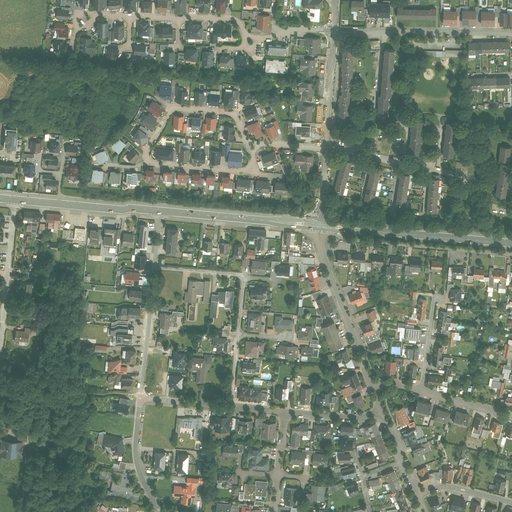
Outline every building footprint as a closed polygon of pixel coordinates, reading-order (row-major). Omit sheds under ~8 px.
[(126,0),(126,8),(130,9),(130,8),(132,8),(132,9),(136,9),(136,0),(126,0)] [(168,0),(167,0),(158,0),(158,10),(167,10),(167,9),(168,0)] [(179,0),(179,1),(177,1),(177,4),(175,4),(175,10),(179,10),(179,11),(180,12),(181,12),(182,11),(182,10),(186,10),(186,5),(186,0),(179,0)] [(197,0),(198,5),(200,5),(200,11),(209,11),(210,6),(210,2),(210,0),(197,0)] [(306,0),(307,5),(313,6),(313,7),(312,7),(311,16),(313,16),(313,20),(311,19),(311,20),(319,20),(320,5),(322,5),(322,0),(306,0)] [(145,1),(143,1),(142,10),(152,10),(152,1),(145,1)] [(364,1),(352,1),(352,9),(358,9),(358,15),(364,15),(364,9),(364,1)] [(418,11),(403,10),(403,7),(398,7),(398,17),(403,18),(403,17),(432,18),(436,19),(437,8),(432,8),(432,11),(421,11),(421,9),(418,9),(418,11)] [(62,8),(59,8),(58,16),(68,17),(69,9),(65,9),(62,8)] [(364,15),(358,15),(358,20),(367,20),(367,9),(364,9),(364,15)] [(109,21),(99,20),(99,24),(98,24),(98,29),(99,29),(99,32),(107,33),(108,33),(109,29),(109,21)] [(124,25),(115,24),(115,29),(115,36),(119,36),(119,37),(120,38),(122,38),(123,37),(124,36),(124,25)] [(150,24),(140,24),(139,32),(143,32),(143,34),(149,34),(150,34),(150,27),(150,24)] [(65,26),(59,25),(59,28),(59,34),(69,35),(69,26),(65,26)] [(222,25),(217,25),(217,33),(217,35),(222,35),(222,36),(226,36),(231,36),(231,26),(226,26),(226,25),(222,25)] [(172,27),(159,26),(159,30),(158,31),(158,34),(159,35),(159,36),(172,36),(172,30),(172,27)] [(92,37),(83,36),(82,42),(81,42),(80,48),(84,49),(84,50),(88,51),(87,53),(95,54),(96,47),(91,46),(92,41),(92,37)] [(321,39),(306,38),(306,44),(312,44),(311,52),(310,51),(310,52),(320,52),(320,47),(320,43),(321,43),(321,39)] [(64,42),(56,41),(55,41),(54,41),(53,41),(53,42),(53,43),(53,44),(54,45),(55,45),(55,49),(67,51),(68,43),(64,42)] [(146,45),(135,45),(135,53),(139,53),(138,55),(145,56),(145,54),(146,54),(146,45)] [(288,55),(289,46),(268,45),(268,54),(288,55)] [(109,46),(108,46),(108,51),(109,52),(109,55),(117,56),(117,53),(119,53),(119,47),(118,47),(109,46)] [(197,49),(187,48),(187,53),(186,58),(187,58),(192,59),(192,60),(196,61),(196,59),(197,49)] [(353,48),(344,48),(343,95),(341,95),(340,126),(349,126),(350,95),(352,95),(353,48)] [(382,96),(379,96),(379,102),(379,105),(379,117),(378,118),(378,121),(378,127),(387,127),(388,96),(391,96),(395,50),(385,49),(385,56),(384,58),(385,58),(384,71),(383,71),(383,74),(384,74),(383,87),(382,87),(382,89),(382,96)] [(169,51),(166,51),(166,52),(165,62),(174,62),(174,52),(169,51)] [(208,51),(204,51),(203,63),(205,63),(204,65),(211,65),(211,64),(213,64),(214,52),(208,51)] [(187,53),(179,52),(178,59),(187,60),(187,58),(186,58),(187,53)] [(226,55),(223,55),(221,57),(220,65),(224,65),(226,68),(228,66),(229,66),(230,58),(231,56),(227,56),(226,55)] [(243,55),(239,55),(239,56),(237,56),(237,60),(236,66),(237,66),(241,67),(241,66),(245,66),(246,63),(247,61),(246,60),(246,56),(243,56),(243,55)] [(286,59),(265,58),(264,71),(286,72),(286,59)] [(304,59),(296,58),(301,59),(301,67),(306,67),(306,73),(304,73),(314,74),(315,67),(314,67),(315,64),(315,60),(304,59)] [(314,83),(300,82),(299,89),(300,89),(300,88),(304,88),(304,95),(305,95),(313,96),(313,91),(313,87),(314,83)] [(172,86),(161,85),(160,94),(164,97),(171,98),(172,89),(172,86)] [(179,90),(178,95),(178,101),(186,102),(187,91),(179,90)] [(204,93),(196,92),(195,102),(203,103),(203,101),(204,94),(204,93)] [(250,93),(242,92),(241,102),(249,103),(250,99),(251,100),(256,101),(256,94),(250,94),(250,93)] [(234,93),(226,93),(225,105),(226,105),(227,105),(227,106),(228,106),(229,106),(230,106),(231,106),(232,105),(233,105),(233,98),(234,93)] [(211,94),(210,94),(210,100),(209,104),(219,105),(220,95),(211,94)] [(155,102),(154,101),(153,102),(149,108),(159,115),(163,108),(163,107),(155,102)] [(312,106),(304,105),(298,105),(298,113),(298,111),(303,112),(302,119),(311,120),(312,113),(311,113),(311,110),(312,110),(312,106)] [(256,107),(245,112),(247,118),(253,116),(259,114),(256,107)] [(148,116),(147,115),(142,122),(151,128),(153,124),(155,126),(157,122),(156,121),(148,116)] [(184,116),(175,116),(174,127),(182,128),(183,128),(183,123),(184,116)] [(201,118),(193,117),(193,118),(192,127),(192,128),(200,128),(201,118)] [(216,118),(208,117),(207,123),(207,127),(208,128),(215,128),(216,118)] [(422,121),(413,120),(412,127),(411,127),(411,130),(412,130),(411,144),(410,143),(410,146),(411,146),(410,153),(420,154),(422,121)] [(258,122),(247,126),(250,131),(255,129),(255,130),(254,132),(255,133),(256,134),(257,136),(263,134),(258,122)] [(445,132),(446,132),(445,146),(443,146),(443,148),(445,149),(444,156),(453,157),(456,123),(447,123),(447,129),(445,129),(445,132)] [(149,130),(141,125),(139,129),(146,134),(149,130)] [(274,125),(267,128),(270,137),(278,134),(276,129),(275,125),(274,125)] [(16,127),(5,126),(4,145),(15,146),(16,127)] [(234,126),(226,126),(225,129),(224,130),(224,133),(225,134),(224,137),(228,137),(233,138),(234,126)] [(302,126),(297,126),(296,134),(305,135),(305,136),(310,137),(310,136),(311,135),(311,133),(310,132),(311,127),(302,126)] [(146,134),(139,129),(138,130),(137,130),(136,131),(135,132),(135,133),(134,133),(134,134),(134,135),(135,136),(133,137),(142,144),(148,136),(146,134)] [(120,136),(113,143),(117,148),(117,147),(120,150),(123,148),(122,147),(123,146),(124,146),(126,144),(120,136)] [(38,140),(31,140),(31,141),(30,144),(31,144),(30,148),(39,149),(40,144),(40,141),(38,140)] [(57,141),(50,140),(49,148),(59,149),(60,146),(60,141),(57,141)] [(75,144),(68,143),(68,152),(78,153),(78,144),(75,144)] [(510,147),(501,146),(499,162),(501,162),(496,196),(505,197),(510,163),(508,163),(510,147)] [(103,149),(96,152),(100,161),(106,158),(105,158),(109,156),(108,152),(107,153),(106,152),(107,151),(106,149),(106,148),(104,149),(103,149)] [(173,149),(157,148),(156,157),(173,159),(173,149)] [(182,149),(181,148),(180,151),(180,159),(189,160),(190,149),(182,149)] [(134,150),(127,156),(133,162),(140,155),(134,150)] [(199,152),(196,151),(195,160),(205,161),(206,154),(206,152),(205,152),(202,152),(202,151),(200,151),(199,152)] [(220,152),(212,151),(211,162),(220,163),(221,154),(220,152)] [(275,151),(269,154),(273,163),(279,161),(276,155),(275,151)] [(230,153),(229,157),(229,164),(233,164),(237,164),(242,165),(243,154),(230,153)] [(269,154),(263,156),(264,159),(266,165),(267,166),(273,163),(269,154)] [(313,156),(300,155),(299,162),(304,162),(303,170),(302,170),(312,171),(312,167),(312,164),(313,164),(313,156)] [(51,157),(49,156),(48,158),(48,165),(52,165),(53,166),(56,166),(58,166),(59,157),(51,157)] [(352,162),(343,160),(342,166),(350,168),(352,162)] [(15,163),(0,161),(0,171),(15,173),(15,163)] [(26,162),(25,165),(24,165),(24,168),(24,169),(25,169),(25,172),(25,174),(26,175),(32,175),(33,174),(33,173),(34,162),(33,162),(26,162)] [(81,163),(73,162),(72,167),(69,166),(68,175),(73,176),(73,177),(77,178),(77,176),(79,177),(80,168),(81,168),(81,163)] [(350,168),(342,166),(340,173),(348,175),(350,168)] [(94,171),(92,171),(91,177),(102,178),(103,178),(103,170),(104,168),(100,168),(98,168),(98,167),(95,167),(94,171)] [(380,169),(372,167),(371,174),(379,175),(380,169)] [(121,171),(116,170),(116,169),(112,169),(112,170),(112,173),(111,172),(111,177),(111,179),(120,180),(121,171)] [(154,170),(146,170),(146,177),(149,177),(154,178),(154,174),(154,170)] [(172,172),(164,171),(164,179),(167,179),(167,181),(172,181),(172,179),(172,172)] [(137,172),(131,172),(131,173),(127,173),(127,182),(137,183),(137,180),(138,176),(137,175),(137,173),(137,172)] [(187,173),(179,172),(178,180),(186,181),(187,175),(187,173)] [(348,175),(340,173),(338,179),(346,181),(348,175)] [(410,174),(402,173),(400,180),(409,181),(410,174)] [(201,174),(193,174),(192,181),(195,181),(195,185),(200,185),(201,178),(201,174)] [(379,175),(371,174),(370,180),(378,182),(379,175)] [(216,176),(208,175),(207,182),(210,183),(210,185),(214,185),(215,185),(215,183),(215,182),(216,176)] [(230,177),(222,176),(222,184),(225,184),(225,187),(229,188),(230,184),(230,180),(230,177)] [(49,177),(46,177),(46,178),(46,185),(50,186),(51,187),(54,187),(55,186),(56,186),(57,178),(52,177),(49,177)] [(346,181),(338,179),(336,186),(344,188),(346,181)] [(378,182),(370,180),(368,187),(376,189),(378,182)] [(344,188),(336,186),(335,192),(342,195),(344,188)] [(376,189),(368,187),(367,194),(375,195),(376,189)] [(375,195),(367,194),(365,200),(373,202),(375,195)] [(406,201),(397,200),(396,207),(399,207),(405,208),(406,201)] [(33,209),(24,208),(23,217),(27,217),(27,218),(27,219),(28,220),(32,220),(33,209)] [(40,210),(33,209),(32,220),(31,227),(35,227),(36,218),(39,218),(40,210)] [(54,211),(47,211),(46,219),(49,219),(48,225),(53,226),(54,220),(54,211)] [(62,212),(54,211),(54,220),(58,220),(61,220),(62,212)] [(136,245),(145,246),(147,223),(139,222),(136,245)] [(86,226),(76,224),(74,236),(84,238),(86,226)] [(101,226),(91,225),(91,231),(90,238),(99,239),(100,231),(101,226)] [(119,226),(106,225),(104,240),(117,242),(118,236),(119,226)] [(179,229),(169,228),(166,253),(176,254),(179,229)] [(266,230),(250,229),(249,240),(255,241),(255,238),(258,238),(257,248),(264,249),(266,230)] [(134,234),(124,233),(124,239),(123,243),(124,243),(133,244),(133,245),(134,234)] [(243,245),(236,244),(234,257),(238,257),(239,253),(242,254),(243,245)] [(256,247),(248,246),(247,257),(255,257),(256,247)] [(348,253),(339,252),(338,262),(350,263),(351,254),(348,254),(348,253)] [(384,256),(372,255),(371,262),(383,263),(384,256)] [(293,256),(290,256),(289,262),(299,263),(299,274),(309,272),(310,278),(318,276),(316,267),(315,264),(315,257),(299,257),(293,256)] [(402,258),(391,257),(391,267),(390,274),(397,274),(397,271),(401,272),(402,258)] [(422,259),(411,258),(411,261),(410,261),(410,263),(410,271),(412,271),(421,272),(422,259)] [(442,262),(432,261),(431,271),(441,272),(441,274),(442,262)] [(266,263),(253,262),(252,272),(265,273),(266,263)] [(290,265),(278,264),(277,274),(289,275),(290,265)] [(466,267),(453,266),(452,276),(456,276),(457,274),(462,274),(465,275),(466,274),(466,267)] [(484,269),(474,268),(473,275),(473,277),(480,277),(480,278),(483,279),(484,269)] [(505,271),(494,270),(494,274),(494,277),(494,278),(497,278),(500,279),(500,278),(501,278),(500,280),(500,281),(499,288),(506,288),(507,278),(504,278),(505,271)] [(318,276),(310,278),(313,289),(321,287),(318,276)] [(32,280),(21,279),(20,282),(21,282),(20,291),(31,292),(31,291),(30,291),(31,283),(30,283),(30,282),(31,280),(32,280)] [(198,280),(190,279),(189,291),(186,291),(185,301),(193,301),(196,302),(197,294),(204,294),(203,302),(209,302),(210,280),(205,280),(205,282),(202,282),(202,281),(198,280)] [(256,285),(256,289),(252,289),(251,296),(253,296),(253,297),(260,297),(262,297),(263,292),(265,292),(266,287),(262,287),(262,286),(256,285)] [(142,290),(130,289),(130,294),(131,294),(131,298),(141,299),(142,290)] [(454,289),(452,289),(451,293),(450,300),(460,301),(461,289),(454,289)] [(226,291),(219,291),(219,294),(212,294),(212,300),(218,301),(218,302),(219,302),(219,301),(226,302),(225,306),(233,307),(234,291),(229,290),(229,292),(226,291),(227,290),(226,290),(226,291)] [(321,291),(312,293),(315,301),(317,300),(317,298),(321,296),(323,295),(321,291)] [(360,291),(350,295),(354,303),(363,299),(360,291)] [(327,296),(322,298),(321,296),(317,298),(317,300),(320,307),(330,303),(327,296)] [(427,300),(420,299),(419,308),(426,309),(427,300)] [(330,303),(320,307),(322,313),(323,314),(324,314),(333,310),(330,303)] [(28,306),(18,305),(18,304),(17,312),(21,312),(21,314),(22,315),(23,315),(24,315),(24,314),(25,314),(27,314),(27,315),(28,315),(29,305),(28,305),(28,306)] [(130,307),(121,306),(119,317),(129,318),(130,315),(129,315),(130,307)] [(141,308),(130,306),(130,307),(129,315),(130,315),(140,316),(141,308)] [(426,309),(419,308),(417,318),(424,319),(426,309)] [(448,312),(440,311),(439,320),(451,322),(451,318),(447,317),(448,312)] [(173,314),(161,313),(160,319),(161,319),(160,327),(161,327),(161,332),(165,332),(165,328),(167,329),(167,328),(169,329),(170,325),(176,326),(177,326),(178,316),(178,314),(173,314)] [(261,314),(250,313),(249,322),(251,322),(250,330),(255,331),(256,329),(260,329),(261,314)] [(293,321),(282,320),(283,317),(276,316),(275,325),(284,326),(284,327),(292,328),(293,321)] [(451,322),(439,320),(438,329),(445,330),(445,328),(448,329),(449,325),(450,325),(451,322)] [(337,328),(334,321),(323,326),(332,349),(343,345),(338,331),(340,330),(339,327),(337,328)] [(371,322),(362,325),(365,335),(366,335),(375,331),(371,322)] [(228,323),(228,324),(227,324),(226,325),(225,325),(225,328),(223,328),(222,335),(230,336),(231,323),(228,323)] [(123,327),(112,326),(111,332),(118,333),(117,341),(132,342),(133,333),(134,333),(135,328),(123,327)] [(313,327),(307,326),(307,329),(306,329),(306,330),(300,329),(299,339),(311,340),(313,327)] [(420,327),(405,326),(405,337),(419,338),(420,327)] [(24,329),(16,329),(16,328),(15,333),(14,338),(19,339),(18,342),(24,342),(24,339),(28,340),(29,330),(24,329)] [(375,331),(366,335),(365,335),(364,335),(367,342),(368,341),(378,338),(379,337),(380,329),(375,331)] [(219,338),(214,338),(214,342),(219,342),(218,352),(226,352),(228,339),(219,338)] [(379,340),(370,344),(373,351),(376,350),(377,351),(383,349),(380,340),(379,340)] [(264,343),(247,341),(246,355),(255,356),(255,348),(263,349),(264,343)] [(296,346),(281,344),(281,347),(280,353),(285,353),(285,352),(287,353),(286,356),(294,357),(296,346)] [(443,346),(436,345),(434,355),(442,356),(443,346)] [(412,347),(408,346),(408,347),(407,356),(418,358),(419,348),(412,347)] [(319,348),(302,347),(301,355),(318,356),(319,348)] [(136,351),(128,350),(127,361),(135,362),(136,351)] [(346,350),(339,353),(340,355),(336,356),(338,363),(343,361),(343,362),(346,361),(350,360),(350,359),(346,350)] [(174,358),(173,365),(174,365),(184,366),(185,354),(175,353),(174,358)] [(442,356),(434,355),(433,363),(440,365),(441,362),(441,358),(442,356)] [(205,359),(191,357),(191,363),(193,363),(193,368),(198,369),(197,382),(203,382),(205,362),(205,359)] [(121,359),(111,359),(110,369),(118,369),(120,369),(120,367),(121,359)] [(350,360),(346,361),(348,367),(355,367),(352,359),(350,359),(350,360)] [(396,361),(387,360),(386,371),(395,372),(396,366),(396,361)] [(254,363),(244,362),(243,370),(256,372),(256,365),(257,363),(254,363)] [(417,366),(410,365),(409,374),(416,375),(417,366)] [(511,369),(504,368),(503,372),(507,373),(506,379),(510,379),(511,369)] [(122,372),(118,372),(118,375),(109,374),(109,380),(116,381),(115,384),(122,384),(122,386),(127,387),(133,387),(133,379),(130,379),(126,378),(126,379),(123,378),(121,378),(122,372)] [(349,376),(348,376),(350,381),(352,386),(360,383),(356,373),(349,376)] [(348,374),(340,377),(342,384),(350,381),(348,376),(349,376),(348,374)] [(439,376),(430,375),(429,382),(438,384),(439,376)] [(183,377),(171,376),(170,385),(177,386),(176,389),(182,389),(183,377)] [(284,387),(277,387),(277,392),(281,393),(280,398),(288,398),(290,386),(290,380),(285,379),(284,387)] [(360,383),(352,386),(342,389),(344,396),(346,395),(362,389),(362,388),(360,383)] [(248,387),(241,386),(240,398),(247,399),(248,388),(248,387)] [(310,387),(303,387),(301,402),(309,403),(310,394),(310,388),(310,387)] [(248,388),(247,399),(251,399),(254,399),(254,400),(261,400),(262,389),(248,388)] [(362,389),(346,395),(348,400),(354,398),(353,397),(361,393),(364,392),(362,389)] [(332,393),(322,392),(322,399),(317,398),(317,403),(329,404),(329,401),(337,402),(337,396),(332,395),(332,393)] [(365,403),(361,393),(353,397),(354,398),(357,407),(365,403)] [(119,403),(128,405),(129,399),(120,397),(119,403)] [(431,404),(418,400),(415,411),(428,415),(431,404)] [(123,412),(127,413),(129,405),(128,405),(119,403),(116,402),(114,411),(123,412)] [(402,407),(394,410),(399,424),(407,421),(402,407)] [(444,411),(437,409),(435,417),(447,421),(450,413),(444,411)] [(469,414),(456,411),(453,422),(466,425),(469,414)] [(197,417),(187,416),(186,418),(177,417),(177,426),(181,426),(181,424),(187,425),(187,426),(188,426),(195,427),(194,437),(201,438),(203,417),(197,417)] [(232,419),(217,417),(216,429),(231,430),(232,419)] [(484,419),(477,417),(472,432),(480,434),(484,419)] [(261,420),(256,420),(255,427),(261,427),(261,426),(263,426),(263,423),(264,423),(264,420),(264,419),(263,419),(262,418),(262,419),(261,419),(261,420)] [(247,421),(244,420),(244,421),(243,421),(243,422),(240,422),(239,430),(243,430),(243,432),(248,432),(248,431),(252,431),(253,420),(249,419),(248,419),(248,420),(247,420),(247,421)] [(375,422),(364,427),(365,431),(362,432),(364,437),(367,437),(371,435),(379,432),(375,422)] [(503,424),(493,422),(491,429),(495,430),(493,436),(499,437),(499,438),(502,439),(504,433),(500,432),(503,424)] [(264,423),(263,423),(263,426),(262,434),(277,436),(277,431),(274,431),(275,424),(264,423)] [(304,426),(297,426),(297,427),(293,427),(291,445),(299,445),(299,443),(299,434),(308,435),(308,425),(304,424),(304,426)] [(330,427),(315,425),(315,431),(315,434),(324,434),(324,438),(329,439),(330,427)] [(28,429),(20,428),(19,437),(27,438),(28,429)] [(414,430),(410,432),(410,431),(407,432),(407,433),(404,434),(408,444),(417,440),(414,430)] [(379,432),(371,435),(374,441),(371,442),(373,445),(380,443),(378,439),(382,438),(379,432)] [(122,438),(100,433),(98,443),(102,444),(104,444),(113,446),(114,449),(113,449),(113,450),(114,450),(114,454),(121,453),(121,452),(124,452),(122,438)] [(10,439),(5,439),(4,444),(3,443),(3,447),(4,447),(3,452),(20,454),(21,449),(22,449),(22,445),(21,445),(22,441),(17,440),(17,441),(14,441),(15,439),(12,438),(12,441),(10,441),(10,439)] [(348,439),(341,439),(341,448),(353,448),(353,439),(348,439)] [(384,444),(381,446),(380,443),(373,445),(374,449),(377,448),(379,454),(386,451),(384,444)] [(238,446),(224,445),(224,446),(225,446),(224,455),(237,456),(238,451),(238,446)] [(423,447),(414,451),(415,455),(414,456),(417,463),(422,461),(421,460),(423,459),(421,454),(429,451),(427,446),(423,447)] [(262,449),(249,448),(248,456),(253,457),(253,463),(254,464),(254,463),(257,463),(257,467),(266,468),(266,465),(268,465),(268,459),(261,459),(262,449)] [(166,452),(155,451),(154,469),(156,469),(159,470),(165,470),(166,452)] [(386,451),(379,454),(381,459),(379,460),(380,464),(387,461),(386,458),(389,457),(386,451)] [(303,453),(293,452),(292,463),(300,463),(300,464),(300,465),(301,466),(304,466),(306,453),(303,453)] [(189,454),(179,453),(177,472),(179,472),(182,472),(188,473),(189,454)] [(315,453),(314,453),(314,457),(313,463),(318,464),(318,463),(322,463),(322,468),(320,468),(327,469),(328,455),(315,453)] [(127,462),(121,461),(119,470),(124,471),(125,471),(127,462)] [(425,468),(424,467),(418,469),(420,475),(422,482),(431,479),(429,474),(434,472),(432,465),(429,466),(429,468),(427,468),(425,468)] [(349,468),(343,469),(343,470),(345,477),(356,474),(355,470),(356,470),(355,466),(349,468)] [(453,468),(444,467),(444,477),(452,478),(453,468)] [(473,469),(464,467),(462,472),(465,473),(463,480),(470,482),(472,474),(473,469)] [(114,472),(102,470),(101,478),(107,479),(107,478),(115,479),(116,476),(122,477),(121,483),(117,482),(117,481),(114,481),(112,490),(111,490),(111,491),(109,490),(108,495),(114,496),(115,494),(118,495),(117,498),(118,498),(119,495),(127,496),(126,500),(131,501),(131,500),(135,500),(135,499),(137,499),(138,494),(130,492),(130,491),(132,491),(133,491),(133,490),(133,489),(133,488),(132,488),(125,487),(126,482),(127,478),(131,479),(133,473),(125,471),(124,471),(123,473),(117,472),(117,470),(114,469),(114,472)] [(394,470),(384,474),(385,478),(388,477),(390,482),(398,479),(394,470)] [(232,474),(220,473),(220,474),(219,475),(219,477),(220,477),(220,479),(223,479),(224,480),(223,485),(231,486),(232,474)] [(506,481),(498,478),(495,489),(503,491),(506,481)] [(398,479),(390,482),(392,488),(390,489),(391,493),(398,490),(397,487),(400,486),(398,479)] [(352,480),(345,482),(347,488),(348,487),(348,486),(354,484),(352,480)] [(268,482),(257,481),(257,485),(256,493),(266,494),(268,482)] [(190,487),(176,485),(175,494),(183,495),(182,501),(191,502),(193,487),(195,488),(196,484),(190,483),(190,487)] [(354,484),(348,486),(348,487),(351,494),(360,491),(357,483),(354,484)] [(257,485),(246,484),(245,492),(245,498),(255,499),(256,493),(257,485)] [(324,487),(313,486),(312,493),(312,497),(312,498),(323,499),(324,487)] [(297,489),(287,488),(285,503),(296,504),(297,489)] [(402,492),(399,493),(398,490),(391,493),(393,496),(395,495),(397,501),(405,498),(402,492)] [(438,497),(429,500),(432,508),(436,506),(441,504),(438,497)] [(455,497),(452,508),(462,511),(465,500),(455,497)] [(397,501),(395,502),(398,508),(399,511),(406,509),(404,506),(407,504),(405,498),(397,501)] [(478,511),(481,504),(473,502),(471,511),(476,511),(478,511)] [(230,504),(218,503),(217,511),(229,511),(230,508),(232,508),(232,506),(230,506),(230,504)]
